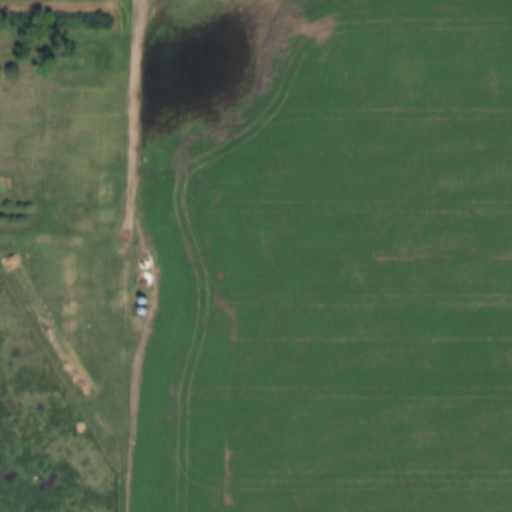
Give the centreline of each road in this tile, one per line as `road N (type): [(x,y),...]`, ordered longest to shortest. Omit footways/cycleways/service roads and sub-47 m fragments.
road 1 (track): [(122,511),(126,211)]
road 2 (track): [(0,229),(126,211)]
